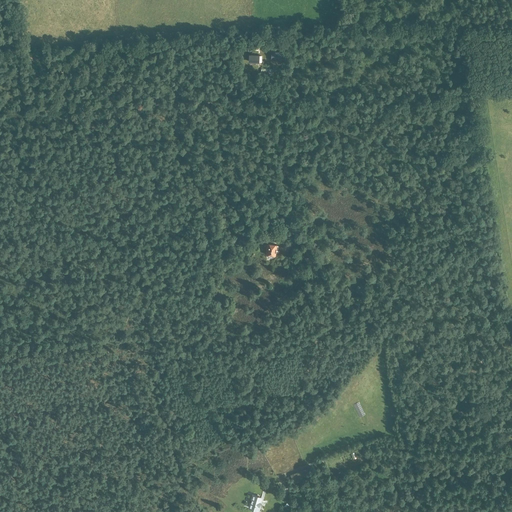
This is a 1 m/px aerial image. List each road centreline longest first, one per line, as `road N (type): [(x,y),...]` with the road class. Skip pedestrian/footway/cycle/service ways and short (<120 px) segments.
road 1 (track): [(107,107),(511,88)]
road 2 (track): [(153,356),(107,107)]
road 3 (track): [(421,511),(412,443),(458,410),(481,369),(511,364)]
